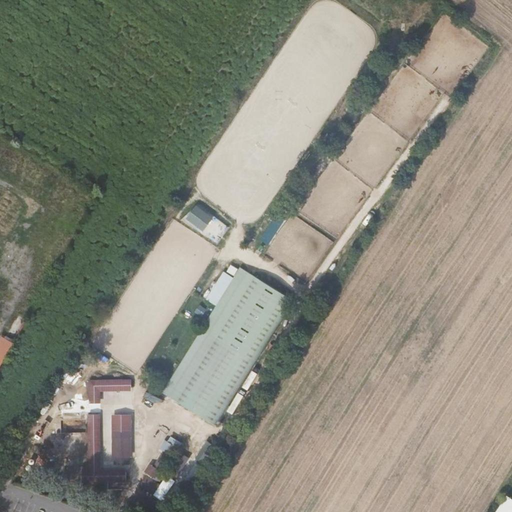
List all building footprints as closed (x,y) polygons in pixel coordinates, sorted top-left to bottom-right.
[(203,230),(215,218),(199,203),(187,216),(203,230)] [(169,375),(220,408),(290,298),(239,265),(169,375)] [(127,383),(127,375),(87,377),(88,399),(96,399),(96,384),(127,383)] [(88,478),(124,477),(124,468),(97,468),(96,410),(87,410),(88,478)] [(113,411),(113,454),(128,453),(129,411),(113,411)] [(184,442),(189,434),(173,424),(166,432),(184,442)] [(170,449),(174,443),(166,438),(162,445),(164,446),(154,462),(151,461),(146,469),(154,474),(159,467),(162,468),(174,452),(170,449)] [(208,440),(197,457),(207,464),(218,446),(208,440)] [(181,460),(187,453),(180,449),(175,455),(181,460)] [(193,481),(203,466),(197,462),(187,477),(193,481)] [(159,488),(179,500),(187,488),(167,475),(159,488)] [(510,511),(511,509),(511,489),(510,489),(494,511),(510,511)]
